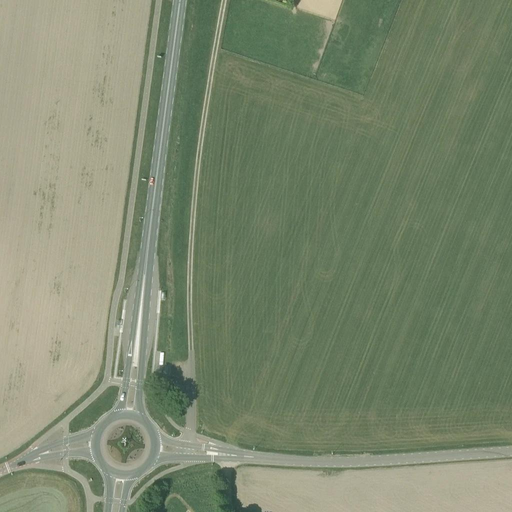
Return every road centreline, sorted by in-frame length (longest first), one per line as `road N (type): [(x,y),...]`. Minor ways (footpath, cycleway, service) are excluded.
road 1 (primary): [(131,415),(181,0)]
road 2 (tertiary): [(157,449),(357,463),(511,454)]
